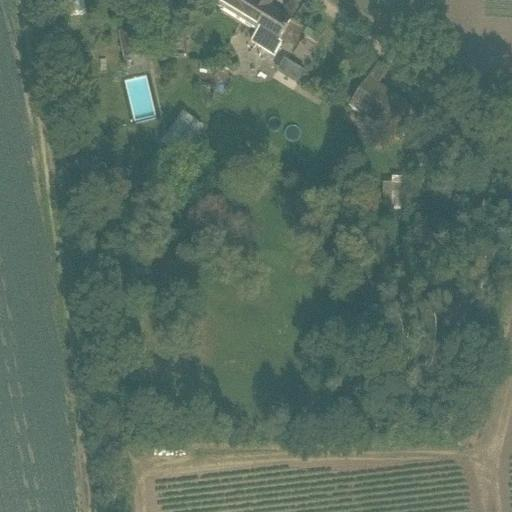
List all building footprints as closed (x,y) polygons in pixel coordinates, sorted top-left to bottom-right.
[(164,17),(171,0),(158,0),(153,12),(164,17)] [(289,22),(268,9),(273,1),(270,0),(254,0),(253,0),(217,0),(213,6),(257,33),(251,42),(274,57),(281,46),(277,43),(289,22)] [(123,61),(141,58),(135,30),(118,33),(123,61)] [(348,108),(373,125),(386,134),(405,106),(367,81),(348,108)] [(182,112),(161,144),(183,159),(205,127),(182,112)]
